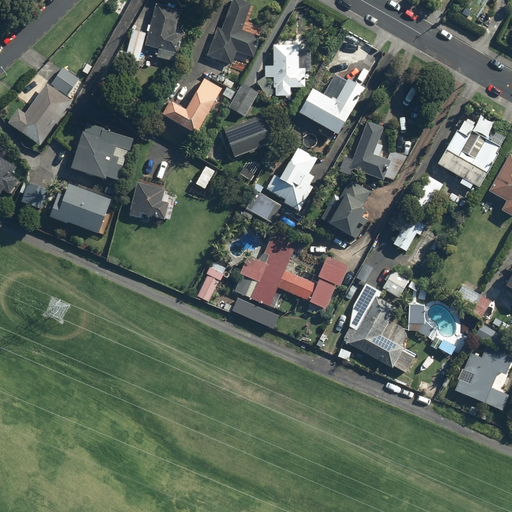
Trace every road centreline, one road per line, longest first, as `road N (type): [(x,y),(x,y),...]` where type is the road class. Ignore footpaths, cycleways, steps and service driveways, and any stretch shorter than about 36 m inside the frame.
road 1 (track): [(0,222),(511,453)]
road 2 (residential): [(359,0),(511,92)]
